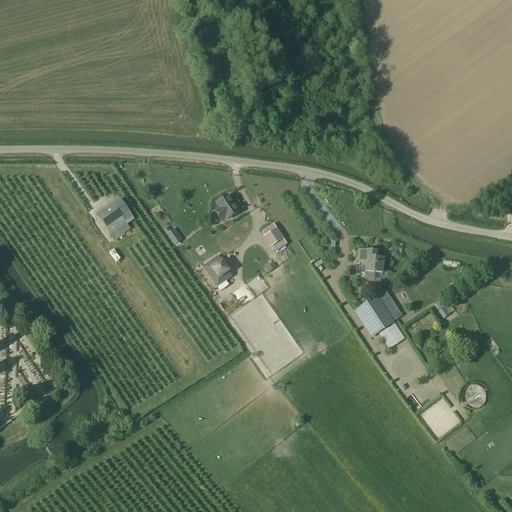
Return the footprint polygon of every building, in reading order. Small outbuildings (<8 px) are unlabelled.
[(227,220),(237,213),(227,197),(216,204),(219,209),(215,212),(221,221),(225,218),(227,220)] [(96,217),(113,242),(130,230),(127,225),(134,220),(120,200),(96,217)] [(273,225),(261,232),(264,237),(262,238),(269,249),(272,248),(275,253),(287,245),(283,240),(284,240),(276,229),(273,225)] [(171,246),(181,241),(175,228),(164,233),(171,246)] [(357,251),(356,264),(365,265),(364,273),(364,279),(385,280),(386,279),(387,274),(386,273),(382,272),(383,260),(376,260),(376,253),(357,251)] [(201,268),(216,289),(232,277),(217,256),(201,268)] [(394,324),(377,298),(361,307),(362,308),(357,311),(373,336),(394,324)] [(443,320),(448,316),(443,308),(438,312),(443,320)] [(428,311),(417,317),(421,323),(431,317),(428,311)] [(394,324),(378,335),(388,350),(404,340),(394,324)] [(465,401),(471,390),(465,387),(459,398),(465,401)]
